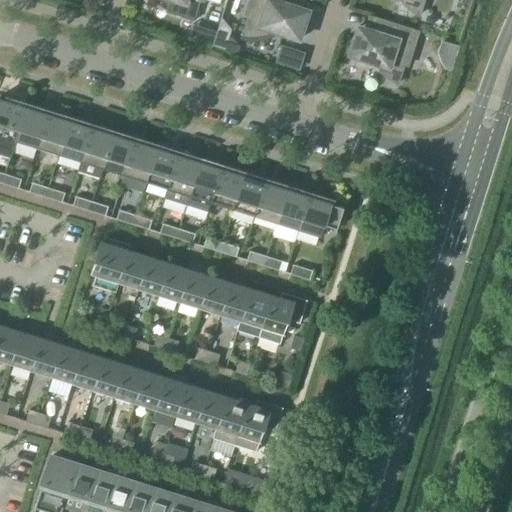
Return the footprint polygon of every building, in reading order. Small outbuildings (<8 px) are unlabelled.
[(170,0),(171,0),(177,8),(183,14),(191,20),(193,20),(199,1),(203,2),(203,0),(170,0)] [(253,36),(263,35),(272,32),(299,40),(308,11),(300,9),(302,0),(249,0),(245,15),(248,16),(242,36),(244,36),(253,36)] [(409,10),(417,15),(419,16),(423,0),(399,0),(402,3),(409,10)] [(380,72),(387,79),(395,84),(397,84),(403,65),(407,66),(418,32),(369,17),(365,29),(357,27),(348,56),(375,64),(380,72)] [(213,46),(224,49),(230,30),(219,27),(217,32),(213,46)] [(213,46),(217,32),(207,29),(203,43),(213,46)] [(441,41),(437,53),(440,63),(444,69),(451,71),(459,47),(441,41)] [(0,155),(10,159),(16,142),(17,138),(16,138),(27,103),(13,99),(12,104),(0,100),(0,155)] [(16,142),(37,149),(47,115),(37,112),(39,107),(27,103),(16,138),(17,138),(16,142)] [(37,149),(58,156),(71,117),(59,113),(57,118),(47,115),(37,149)] [(58,156),(80,162),(91,129),(81,125),(82,120),(71,117),(58,156)] [(99,179),(102,169),(114,130),(103,126),(101,132),(91,129),(80,162),(77,172),(99,179)] [(102,169),(123,176),(134,142),(124,139),(126,134),(114,130),(102,169)] [(145,145),(134,142),(123,176),(120,185),(142,192),(145,183),(158,144),(146,140),(146,141),(145,145)] [(145,183),(167,190),(178,156),(168,152),(169,147),(158,144),(145,183)] [(164,199),(186,206),(201,157),(190,154),(188,159),(178,156),(167,190),(164,199)] [(208,213),(211,203),(222,169),(211,166),(213,161),(201,157),(186,206),(208,213)] [(211,203),(232,210),(245,171),(233,167),(231,173),(222,169),(211,203)] [(232,210),(254,217),(265,183),(255,180),(256,175),(245,171),(232,210)] [(6,175),(4,185),(16,188),(18,179),(6,175)] [(254,217),(276,224),(288,185),(277,181),(275,187),(265,183),(254,217)] [(31,193),(45,198),(48,189),(34,184),(31,193)] [(276,224),(297,231),(308,198),(298,194),(300,189),(288,185),(276,224)] [(48,189),(45,198),(59,202),(62,193),(48,189)] [(308,198),(297,231),(320,238),(324,225),(336,229),(343,209),(330,205),(332,201),(334,202),(335,200),(318,195),(317,196),(319,197),(318,201),(308,198)] [(75,207),(89,211),(91,202),(77,198),(75,207)] [(91,202),(89,211),(103,216),(105,207),(91,202)] [(118,221),(132,225),(135,216),(121,211),(118,221)] [(135,216),(132,225),(146,229),(149,220),(135,216)] [(162,234),(176,239),(178,229),(164,225),(162,234)] [(178,229),(176,239),(190,243),(192,234),(178,229)] [(100,242),(99,245),(95,258),(93,264),(90,275),(95,277),(92,286),(115,293),(118,284),(117,284),(127,251),(128,251),(130,245),(107,238),(105,244),(100,242)] [(205,248),(219,252),(222,243),(208,239),(205,248)] [(222,243),(219,252),(233,257),(236,248),(222,243)] [(118,284),(137,290),(147,257),(128,251),(127,251),(117,284),(118,284)] [(248,261),(262,266),(265,257),(251,252),(248,261)] [(137,290),(158,296),(168,264),(147,257),(137,290)] [(265,257),(262,266),(277,270),(279,261),(265,257)] [(158,296),(178,303),(189,270),(168,264),(158,296)] [(292,275),(309,280),(312,271),(295,266),(292,275)] [(178,303),(199,309),(209,276),(189,270),(178,303)] [(199,309),(220,316),(230,283),(209,276),(199,309)] [(220,316),(239,322),(240,322),(250,289),(230,283),(220,316)] [(236,331),(258,338),(271,296),(250,289),(240,322),(239,322),(236,331)] [(271,296),(258,338),(279,345),(287,320),(299,324),(306,301),(281,293),(280,298),(271,296)] [(94,328),(102,331),(106,318),(98,316),(94,328)] [(112,334),(122,337),(126,326),(115,322),(112,334)] [(0,362),(10,365),(20,332),(0,325),(0,362)] [(126,326),(122,337),(133,341),(137,329),(126,326)] [(10,365),(30,372),(40,339),(20,332),(10,365)] [(153,347),(164,350),(167,339),(156,335),(153,347)] [(290,349),(300,352),(304,339),(293,336),(290,349)] [(30,372),(51,378),(61,345),(40,339),(30,372)] [(167,339),(164,350),(174,354),(178,342),(167,339)] [(51,378),(72,385),(82,352),(61,345),(51,378)] [(194,360),(205,363),(208,352),(198,348),(194,360)] [(72,385),(92,391),(103,358),(82,352),(72,385)] [(208,352),(205,363),(216,367),(219,355),(208,352)] [(92,391),(113,398),(123,365),(103,358),(92,391)] [(235,373),(246,376),(250,365),(239,361),(235,373)] [(113,398),(134,404),(144,371),(123,365),(113,398)] [(134,404),(154,411),(164,378),(144,371),(134,404)] [(276,384),(287,387),(290,377),(279,374),(276,384)] [(154,411),(175,417),(185,384),(164,378),(154,411)] [(175,417),(195,423),(206,391),(185,384),(175,417)] [(195,423),(215,430),(216,430),(227,397),(206,391),(195,423)] [(212,439),(234,446),(247,404),(227,397),(216,430),(215,430),(212,439)] [(0,401),(0,414),(6,416),(9,404),(0,401)] [(247,404),(234,446),(255,452),(263,428),(275,432),(282,408),(257,401),(255,406),(247,404)] [(25,422),(36,425),(40,414),(29,410),(25,422)] [(40,414),(36,425),(47,429),(50,417),(40,414)] [(67,435),(77,438),(81,427),(70,424),(67,435)] [(81,427),(77,438),(88,442),(92,430),(81,427)] [(108,448),(119,451),(123,440),(112,437),(108,448)] [(123,440),(119,451),(130,455),(133,443),(123,440)] [(149,461),(160,464),(164,453),(153,449),(149,461)] [(164,453),(160,464),(171,468),(175,456),(164,453)] [(44,511),(60,511),(62,509),(66,497),(65,497),(75,465),(50,457),(34,509),(44,511)] [(191,474),(201,477),(205,466),(194,462),(191,474)] [(62,509),(72,511),(81,511),(95,471),(75,465),(65,497),(66,497),(62,509)] [(205,466),(201,477),(212,481),(216,469),(205,466)] [(102,511),(104,509),(114,477),(95,471),(81,511),(102,511)] [(104,509),(113,511),(124,511),(134,483),(114,477),(104,509)] [(124,511),(145,511),(153,489),(134,483),(124,511)] [(145,511),(167,511),(172,495),(153,489),(145,511)] [(188,511),(192,501),(172,495),(167,511),(188,511)] [(192,501),(188,511),(209,511),(211,508),(192,501)]
